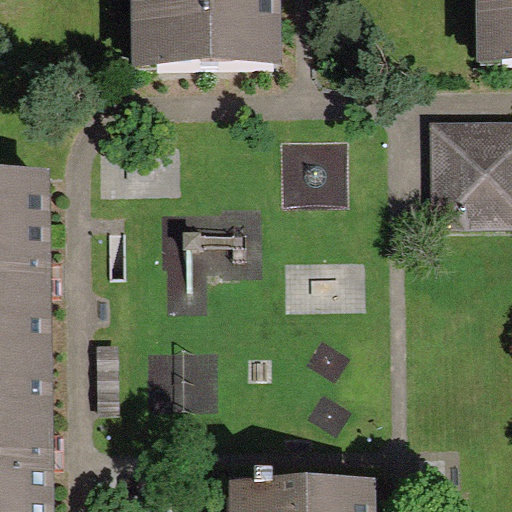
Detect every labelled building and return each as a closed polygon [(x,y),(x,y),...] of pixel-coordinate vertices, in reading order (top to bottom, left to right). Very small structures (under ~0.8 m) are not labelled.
[(132,0),(134,73),(285,71),(283,0),(132,0)] [(511,0),(481,0),(483,68),(511,67),(511,0)] [(511,119),(433,118),(432,229),(511,230),(511,119)] [(0,511),(52,511),(51,459),(49,287),(47,167),(0,168),(0,511)] [(233,511),(375,511),(375,475),(233,477),(233,511)]
